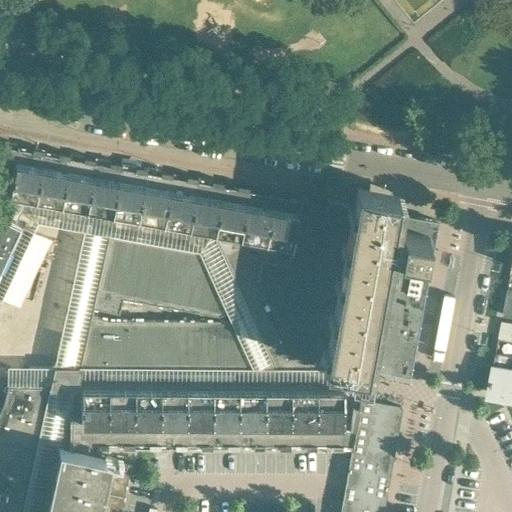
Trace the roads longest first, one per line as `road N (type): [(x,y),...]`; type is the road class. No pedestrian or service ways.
road 1 (residential): [(488,185),(74,105)]
road 2 (residential): [(424,511),(488,185)]
